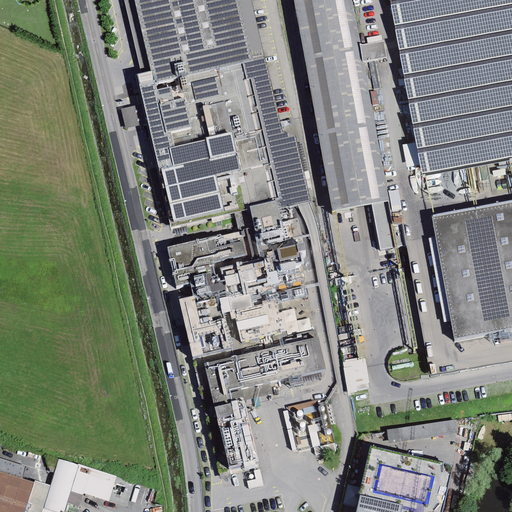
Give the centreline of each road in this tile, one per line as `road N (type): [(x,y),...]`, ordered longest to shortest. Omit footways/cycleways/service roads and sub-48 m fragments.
road 1 (tertiary): [(85,0),(157,299),(194,511)]
road 2 (unknown): [(271,0),(298,130)]
